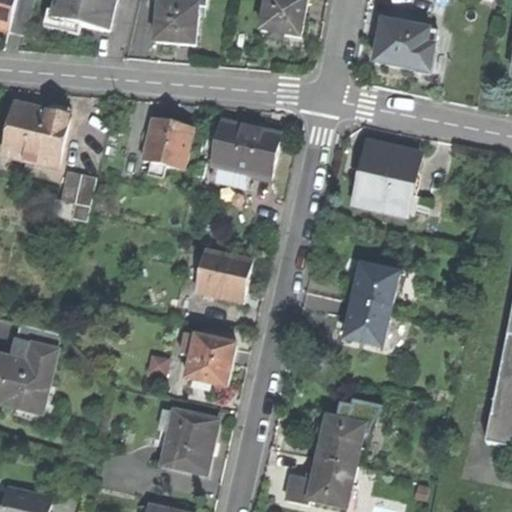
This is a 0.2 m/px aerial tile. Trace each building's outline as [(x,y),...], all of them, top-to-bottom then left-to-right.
[(0,0),(0,34),(25,39),(34,0),(0,0)] [(109,3),(118,5),(119,0),(58,0),(53,23),(81,29),(102,34),(109,3)] [(304,21),(308,3),(293,0),(267,0),(261,34),(300,42),(304,21)] [(111,36),(118,5),(109,3),(102,34),(111,36)] [(177,48),(196,49),(198,10),(161,7),(158,47),(177,48)] [(435,51),(421,48),(424,33),(385,25),(380,47),(376,66),(415,74),(416,72),(431,74),(435,51)] [(6,162),(57,177),(73,121),(70,117),(59,114),(53,115),(52,119),(35,115),(20,111),(6,162)] [(167,172),(184,177),(194,135),(170,129),(153,125),(143,165),(153,168),(149,181),(164,184),(167,172)] [(247,189),(249,180),(271,184),(281,140),(250,132),(222,126),(213,171),(215,171),(214,181),(247,189)] [(355,209),(412,222),(417,202),(412,202),(420,161),(370,150),(362,182),(355,209)] [(87,228),(98,181),(68,174),(60,208),(73,211),(70,225),(87,228)] [(51,220),(70,225),(73,211),(60,208),(54,206),(51,220)] [(197,299),(242,308),(246,291),(252,266),(206,257),(197,299)] [(358,287),(354,307),(392,314),(400,278),(363,269),(358,287)] [(345,344),(383,354),(392,314),(354,307),(349,328),(345,344)] [(511,321),(486,447),(511,451),(511,321)] [(23,326),(18,342),(58,353),(62,336),(23,326)] [(212,385),(227,389),(231,373),(237,348),(197,339),(197,341),(187,339),(182,358),(192,360),(187,381),(196,382),(195,388),(211,391),(212,385)] [(60,353),(58,353),(18,342),(13,360),(0,356),(0,404),(18,410),(21,410),(24,399),(46,405),(60,353)] [(156,357),(154,375),(173,376),(174,359),(156,357)] [(21,410),(18,410),(17,416),(49,427),(55,408),(46,405),(24,399),(21,410)] [(164,469),(207,478),(213,450),(219,424),(177,414),(176,417),(166,415),(161,433),(172,435),(164,469)] [(324,440),(319,462),(356,470),(366,428),(329,419),(324,440)] [(308,509),(309,503),(345,511),(356,470),(319,462),(313,484),(292,479),(290,490),(287,503),(308,509)] [(50,511),(52,501),(18,493),(9,499),(0,496),(0,511),(50,511)]
